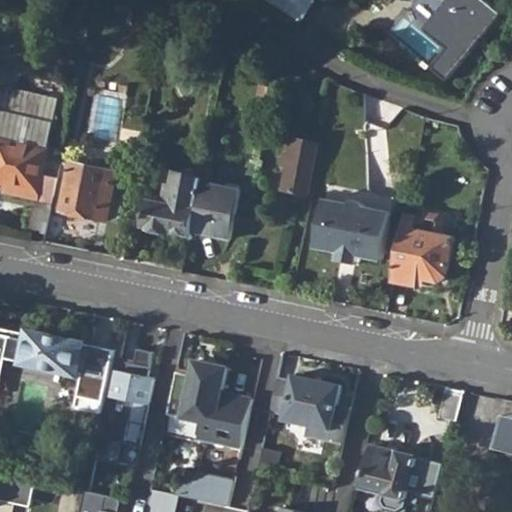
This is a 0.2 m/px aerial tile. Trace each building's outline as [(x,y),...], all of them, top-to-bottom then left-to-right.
[(166,15),(188,19),(191,0),(169,0),(167,12),(166,15)] [(318,0),(268,0),(267,1),(302,24),(318,0)] [(447,52),(430,73),(445,86),(503,19),(478,0),(451,0),(424,31),(447,52)] [(167,12),(139,6),(132,38),(161,44),(166,15),(167,12)] [(0,193),(5,195),(6,187),(16,189),(15,196),(39,201),(52,203),(55,191),(63,152),(49,149),(61,98),(3,86),(0,98),(0,193)] [(262,86),(258,105),(267,107),(271,88),(262,86)] [(288,168),(283,190),(309,195),(320,143),(294,138),(291,151),(288,168)] [(281,166),(288,168),(291,151),(285,150),(281,166)] [(55,191),(52,203),(62,205),(61,211),(99,219),(105,192),(112,193),(116,173),(110,171),(112,166),(109,160),(103,159),(97,163),(96,168),(71,164),(65,193),(55,191)] [(149,201),(144,226),(192,235),(193,231),(203,182),(204,178),(177,173),(174,187),(168,185),(164,204),(149,201)] [(243,190),(203,182),(193,231),(233,240),(243,190)] [(5,195),(15,196),(16,189),(6,187),(5,195)] [(99,219),(106,221),(112,193),(105,192),(99,219)] [(350,204),(326,199),(316,248),(339,253),(361,257),(385,261),(394,211),(367,207),(364,202),(355,200),(350,204)] [(33,231),(46,234),(52,203),(39,201),(33,231)] [(450,277),(457,237),(445,234),(448,222),(442,214),(428,212),(423,216),(417,215),(407,213),(393,282),(417,286),(418,280),(427,281),(427,282),(441,283),(450,277)] [(337,262),(360,266),(361,257),(339,253),(337,262)] [(25,363),(31,332),(0,325),(0,371),(3,358),(25,363)] [(31,332),(25,363),(81,374),(87,344),(31,332)] [(119,352),(87,344),(81,374),(74,407),(106,412),(109,399),(115,369),(119,352)] [(193,374),(178,371),(170,413),(204,420),(200,438),(245,447),(255,399),(224,393),(229,367),(196,360),(193,374)] [(161,377),(115,369),(109,399),(143,406),(154,403),(161,377)] [(346,444),(353,409),(340,406),(343,385),(296,375),(287,419),(298,422),(296,433),(298,436),(306,438),(309,437),(346,444)] [(449,386),(442,417),(459,421),(467,390),(449,386)] [(511,414),(501,412),(492,448),(511,453),(511,414)] [(267,442),(261,472),(273,473),(279,444),(267,442)] [(372,445),(362,487),(384,493),(383,500),(387,507),(400,511),(408,506),(410,499),(420,457),(372,445)] [(243,474),(244,453),(212,450),(210,472),(243,474)] [(0,502),(33,510),(39,483),(0,473),(0,502)] [(233,505),(239,481),(199,473),(191,478),(185,483),(183,486),(181,494),(233,505)] [(124,499),(88,492),(85,511),(84,511),(126,511),(121,511),(124,499)]
